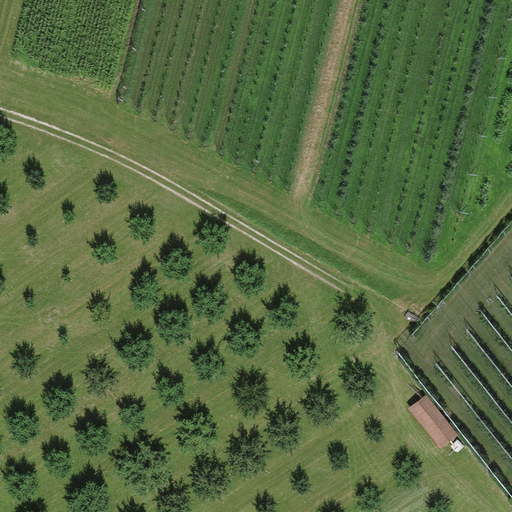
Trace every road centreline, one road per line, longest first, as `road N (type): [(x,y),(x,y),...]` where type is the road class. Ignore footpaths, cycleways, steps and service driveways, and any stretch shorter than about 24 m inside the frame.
road 1 (track): [(425,337),(187,196),(0,114)]
road 2 (track): [(425,337),(511,229)]
